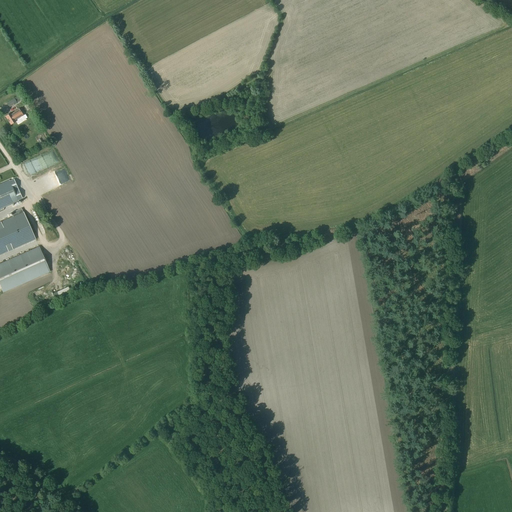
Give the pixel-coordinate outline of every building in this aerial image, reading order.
[(15,122),(14,122),(23,116),(20,110),(11,116),(10,114),(6,117),(11,125),(15,122)] [(68,181),(64,171),(51,176),(55,186),(68,181)] [(9,182),(0,185),(0,208),(18,201),(9,182)] [(0,254),(35,239),(23,213),(0,222),(0,254)] [(33,231),(39,245),(45,242),(40,228),(33,231)] [(39,247),(0,263),(0,286),(3,293),(50,272),(39,247)]
